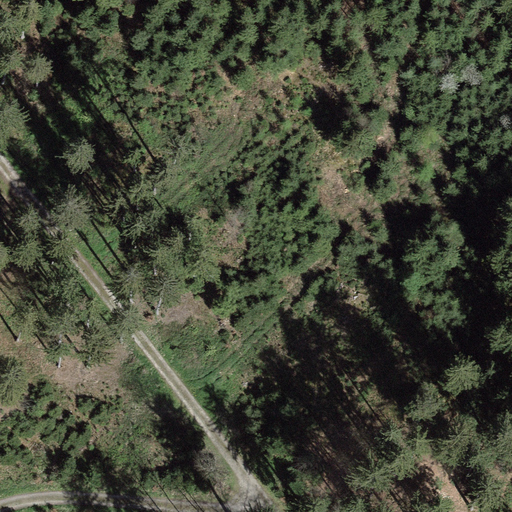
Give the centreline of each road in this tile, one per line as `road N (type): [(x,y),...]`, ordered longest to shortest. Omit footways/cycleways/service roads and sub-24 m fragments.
road 1 (track): [(257,511),(251,478),(0,157)]
road 2 (track): [(152,511),(37,502),(0,510)]
